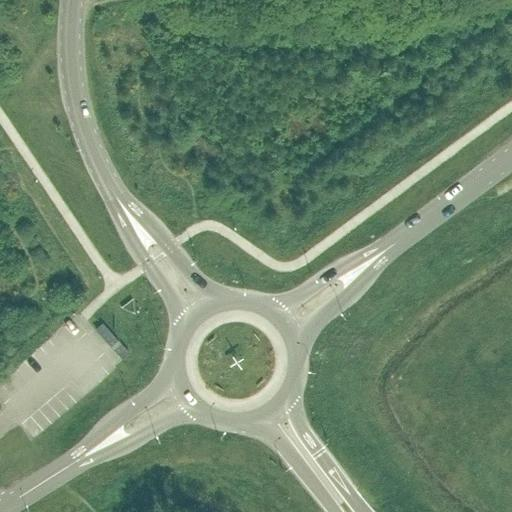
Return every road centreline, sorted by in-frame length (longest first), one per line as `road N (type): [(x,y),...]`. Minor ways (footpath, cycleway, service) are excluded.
road 1 (secondary): [(71,0),(77,110),(119,204)]
road 2 (secondary): [(296,353),(311,325),(396,242)]
road 3 (secondary): [(396,242),(511,155)]
road 4 (secondary): [(396,242),(269,309)]
road 5 (secondary): [(220,301),(140,215),(119,204)]
road 6 (secondary): [(119,204),(182,328)]
road 7 (trunk): [(360,511),(286,394)]
road 8 (tertiary): [(174,372),(95,434),(77,460)]
road 9 (tertiary): [(77,460),(195,408)]
road 10 (trunk): [(251,420),(333,511)]
